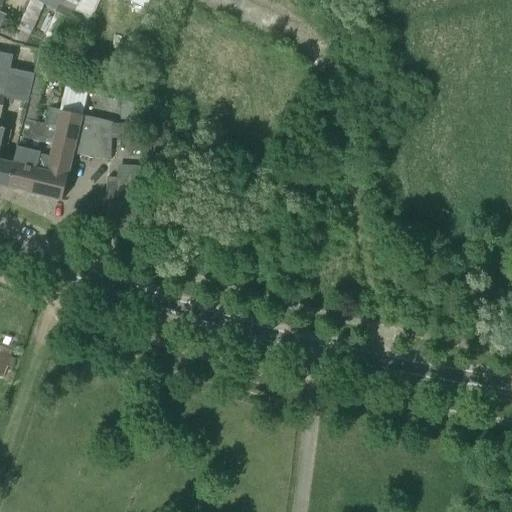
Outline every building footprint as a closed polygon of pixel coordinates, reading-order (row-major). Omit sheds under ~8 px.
[(37,0),(57,9),(40,47),(39,53),(36,73),(48,75),(50,64),(52,53),(66,23),(77,28),(82,15),(90,19),(98,0),(37,0)] [(134,0),(157,12),(163,0),(134,0)] [(0,120),(14,55),(0,51),(0,120)] [(106,81),(113,57),(94,51),(87,75),(106,81)] [(118,89),(130,62),(119,58),(107,84),(118,89)] [(34,192),(39,172),(49,127),(36,124),(42,99),(31,96),(16,152),(8,187),(34,192)] [(39,172),(34,192),(63,199),(74,153),(111,160),(115,122),(64,113),(54,109),(49,127),(39,172)] [(0,184),(8,187),(16,152),(0,147),(5,130),(0,128),(0,184)] [(175,160),(154,156),(152,167),(173,171),(175,160)] [(108,194),(103,221),(118,225),(118,232),(146,233),(147,184),(142,184),(142,166),(120,165),(119,180),(111,178),(108,194)] [(81,216),(103,221),(108,194),(96,191),(94,201),(85,199),(81,216)] [(0,372),(7,375),(18,348),(0,341),(0,372)]
